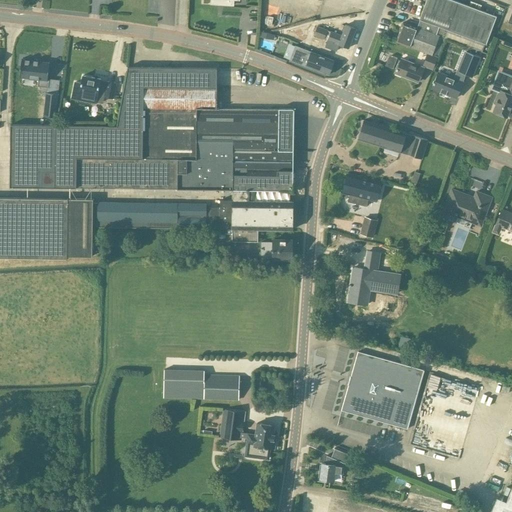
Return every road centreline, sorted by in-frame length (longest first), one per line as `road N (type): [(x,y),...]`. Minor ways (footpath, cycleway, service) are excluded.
road 1 (unclassified): [(285,511),(314,184),(331,128)]
road 2 (tertiary): [(314,83),(167,36),(0,15)]
road 3 (tertiary): [(511,161),(376,108)]
